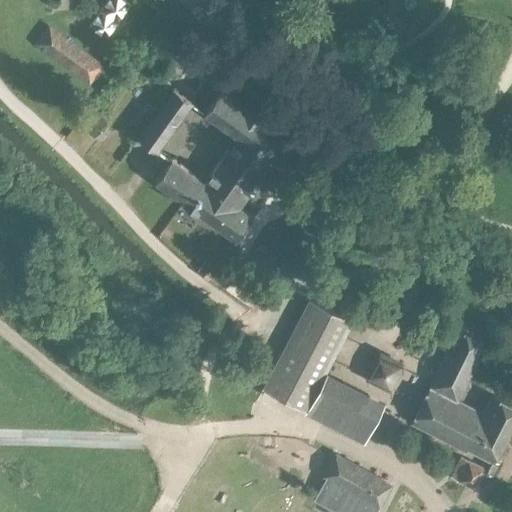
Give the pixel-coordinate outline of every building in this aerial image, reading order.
[(104,63),(48,23),(35,42),(90,82),(104,63)] [(152,62),(145,56),(140,63),(147,69),(152,62)] [(172,85),(136,136),(157,150),(193,100),(172,85)] [(203,180),(168,155),(150,180),(232,239),(247,217),(234,208),(268,159),(282,168),(296,147),(215,89),(201,109),(204,111),(203,112),(235,135),(203,180)] [(90,104),(76,123),(93,137),(108,119),(90,104)] [(209,278),(210,277),(224,287),(233,276),(206,257),(197,270),(209,278)] [(355,323),(310,299),(263,385),(309,409),(327,374),(355,323)] [(490,461),(511,417),(511,406),(488,394),(478,414),(452,400),(481,342),(457,330),(411,421),(462,447),(463,445),(483,455),(478,465),(459,455),(449,474),(472,485),(481,467),(489,472),(494,463),(490,461)] [(389,388),(402,363),(376,349),(363,374),(389,388)] [(327,374),(309,409),(368,441),(387,406),(327,374)] [(327,474),(315,497),(329,504),(323,511),(338,511),(340,510),(343,511),(370,511),(376,501),(376,500),(376,501),(386,482),(335,453),(323,472),(327,474)] [(291,511),(302,511),(308,503),(293,496),(286,509),(291,511)]
